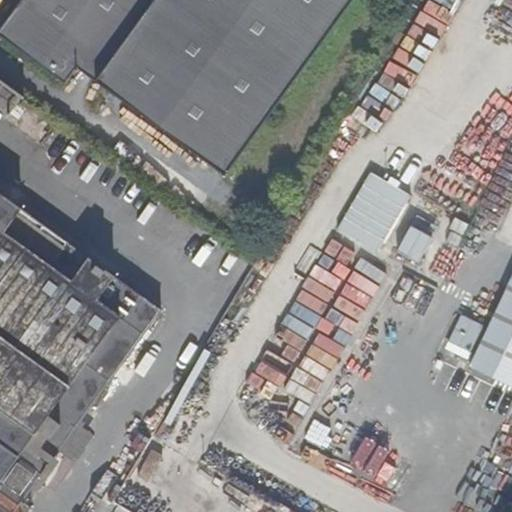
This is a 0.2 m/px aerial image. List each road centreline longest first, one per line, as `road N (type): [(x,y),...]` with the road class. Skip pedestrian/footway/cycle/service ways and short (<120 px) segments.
road 1 (unknown): [(364,511),(247,439),(230,412),(228,385),(237,355),(346,183),(412,116)]
road 2 (unknown): [(511,220),(433,321),(424,355),(438,511)]
road 3 (unknown): [(0,29),(173,203)]
road 4 (unknown): [(412,116),(485,0)]
